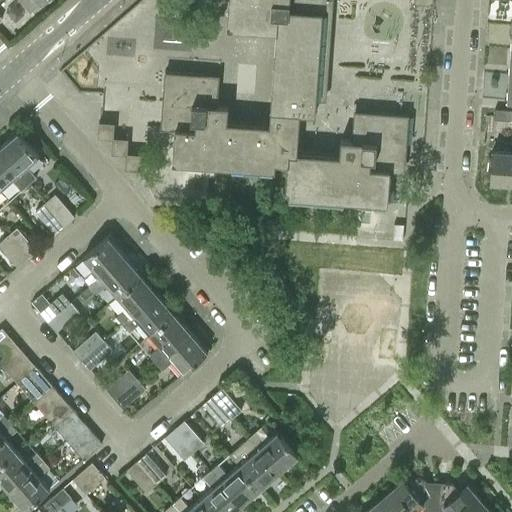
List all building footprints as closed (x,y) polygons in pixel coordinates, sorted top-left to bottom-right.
[(19,0),(29,11),(42,0),(19,0)] [(228,0),(226,26),(276,30),(269,123),(227,120),(228,103),(217,102),(219,74),(165,70),(162,102),(169,102),(167,127),(174,128),(172,161),(275,169),(276,161),(287,162),(285,194),(388,202),(390,169),(397,170),(399,143),(407,144),(409,113),(354,108),(352,138),(341,137),(339,153),(297,149),(300,111),(314,112),(315,102),(323,103),(329,0),(413,0),(413,1),(433,2),(433,0),(228,0)] [(510,118),(511,109),(495,108),(494,118),(510,118)] [(28,165),(40,155),(18,130),(0,145),(0,148),(29,182),(37,175),(28,165)] [(112,142),(111,152),(126,153),(127,153),(127,152),(128,143),(112,142)] [(21,189),(29,182),(0,148),(0,187),(1,188),(12,179),(21,189)] [(511,181),(511,149),(492,148),(490,180),(511,181)] [(126,158),(125,168),(140,169),(141,159),(126,158)] [(65,223),(75,214),(56,191),(45,200),(65,223)] [(55,231),(65,223),(45,200),(35,209),(55,231)] [(393,223),(392,238),(403,238),(404,223),(393,223)] [(27,256),(37,247),(17,225),(7,233),(27,256)] [(0,245),(17,265),(27,256),(7,233),(0,239),(0,245)] [(89,284),(125,253),(109,234),(83,256),(93,267),(82,276),(89,284)] [(116,294),(141,272),(125,253),(89,284),(97,292),(107,283),(116,294)] [(122,322),(158,291),(141,272),(116,294),(126,305),(115,314),(122,322)] [(48,320),(70,300),(62,290),(49,302),(40,310),(39,310),(48,320)] [(150,332),(174,310),(158,291),(122,322),(130,330),(140,321),(150,332)] [(40,310),(49,302),(42,294),(33,301),(40,310)] [(57,330),(79,310),(70,300),(48,320),(57,330)] [(155,360),(191,329),(174,310),(150,332),(159,343),(148,353),(155,360)] [(0,361),(18,346),(1,327),(0,328),(0,361)] [(80,358),(104,338),(95,328),(72,348),(80,358)] [(182,371),(208,349),(191,329),(155,360),(161,368),(172,359),(182,371)] [(89,368),(112,348),(104,338),(80,358),(89,368)] [(0,362),(16,381),(34,365),(18,346),(0,361),(0,362)] [(51,384),(35,366),(34,365),(16,381),(33,401),(51,384)] [(113,396),(136,377),(128,368),(105,387),(113,396)] [(121,406),(144,387),(136,377),(113,396),(121,406)] [(49,419),(67,403),(51,384),(33,401),(49,419)] [(231,416),(241,407),(222,385),(212,394),(231,416)] [(222,424),(231,416),(212,394),(202,402),(222,424)] [(66,438),(84,422),(67,403),(49,419),(66,438)] [(3,413),(0,415),(0,429),(10,421),(3,413)] [(193,449),(203,441),(183,419),(174,427),(193,449)] [(6,438),(16,429),(10,421),(0,429),(0,462),(15,449),(6,438)] [(83,458),(102,442),(84,422),(66,438),(83,458)] [(183,457),(193,449),(174,427),(164,435),(183,457)] [(276,428),(265,438),(256,428),(248,435),(278,470),(298,453),(276,428)] [(259,486),(278,470),(248,435),(240,441),(249,452),(237,461),(259,486)] [(36,451),(25,461),(15,449),(0,462),(0,481),(8,490),(43,459),(36,451)] [(156,482),(164,474),(145,452),(136,459),(156,482)] [(39,476),(50,466),(43,459),(8,490),(24,509),(49,488),(39,476)] [(146,490),(156,482),(136,459),(126,468),(146,490)] [(85,492),(104,475),(91,461),(72,477),(85,492)] [(237,461),(226,471),(217,461),(210,468),(240,503),(259,486),(237,461)] [(214,511),(229,511),(240,503),(210,468),(202,475),(210,485),(200,494),(214,511)] [(416,478),(409,484),(403,477),(379,498),(390,511),(411,511),(419,505),(425,511),(431,511),(434,480),(416,478)] [(458,489),(452,481),(434,480),(431,511),(439,511),(446,507),(450,511),(480,511),(487,507),(465,482),(458,489)] [(62,503),(70,495),(62,486),(53,494),(62,503)] [(129,504),(118,492),(109,500),(120,511),(129,504)] [(52,511),(62,503),(53,494),(44,502),(52,511)] [(214,511),(200,494),(188,504),(179,494),(172,501),(181,511),(214,511)] [(390,511),(379,498),(362,511),(390,511)] [(181,511),(172,501),(164,508),(167,511),(181,511)]
